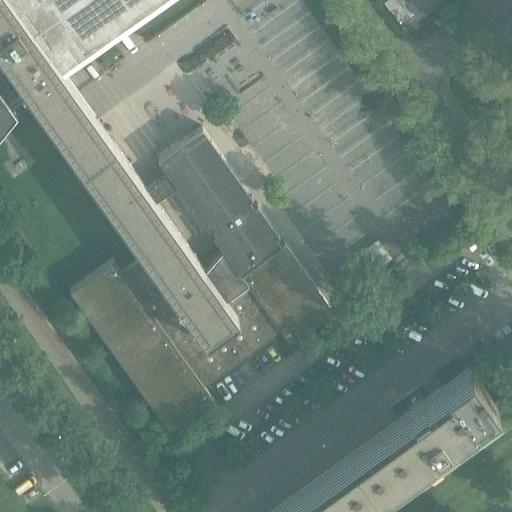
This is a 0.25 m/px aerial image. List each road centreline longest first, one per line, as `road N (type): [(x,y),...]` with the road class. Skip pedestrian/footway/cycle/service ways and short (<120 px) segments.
road 1 (residential): [(230,489),(511,293)]
road 2 (residential): [(511,212),(410,78)]
road 3 (residential): [(410,78),(511,8)]
